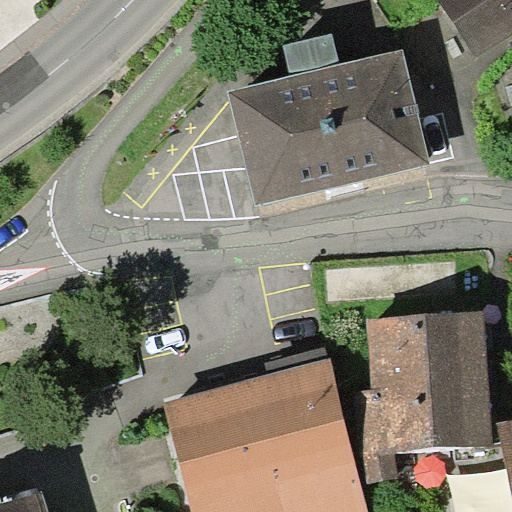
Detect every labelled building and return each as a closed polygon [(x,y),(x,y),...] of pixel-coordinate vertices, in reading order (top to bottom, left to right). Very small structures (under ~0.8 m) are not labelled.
[(511,0),(436,0),(433,2),(469,57),(511,28),(511,0)] [(229,105),(254,208),(419,168),(394,65),(333,80),(325,46),(282,56),(290,90),(229,105)] [(484,451),(474,319),(369,326),(374,398),(356,399),(361,457),(367,487),(390,481),(388,458),(484,451)] [(270,387),(163,415),(188,511),(359,511),(359,507),(357,505),(326,372),(322,373),(318,359),(266,373),(270,387)] [(37,511),(32,495),(0,504),(0,511),(37,511)]
